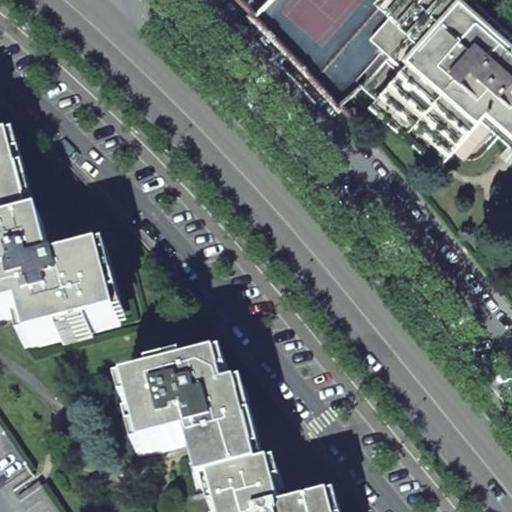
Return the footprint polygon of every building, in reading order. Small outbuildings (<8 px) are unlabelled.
[(290,53),(341,108),(370,81),(453,154),(456,150),(467,160),(493,130),(511,146),(511,41),(465,0),(270,0),(254,17),(290,53)] [(0,299),(6,321),(24,317),(32,349),(121,326),(104,260),(56,273),(50,248),(43,225),(34,227),(13,147),(0,150),(0,299)] [(203,493),(214,490),(262,477),(250,432),(241,397),(229,400),(221,367),(129,391),(145,458),(191,446),(203,493)] [(58,511),(0,427),(0,511),(58,511)] [(219,511),(334,511),(333,508),(316,511),(283,511),(282,507),(274,475),(262,477),(214,490),(219,511)]
